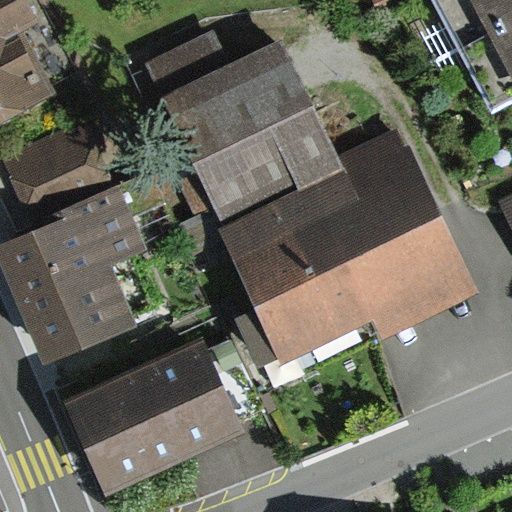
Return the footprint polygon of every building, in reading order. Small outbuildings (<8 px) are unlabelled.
[(22,0),(0,0),(0,108),(60,80),(22,0)] [(511,0),(474,0),(511,75),(511,0)] [(210,29),(143,60),(289,374),(472,290),(394,123),(332,151),(276,30),(222,55),(210,29)] [(90,113),(0,147),(0,151),(24,214),(0,223),(0,258),(36,353),(130,317),(107,258),(141,245),(90,113)] [(511,187),(498,194),(503,204),(511,223),(511,187)] [(205,342),(66,400),(106,494),(244,435),(205,342)]
